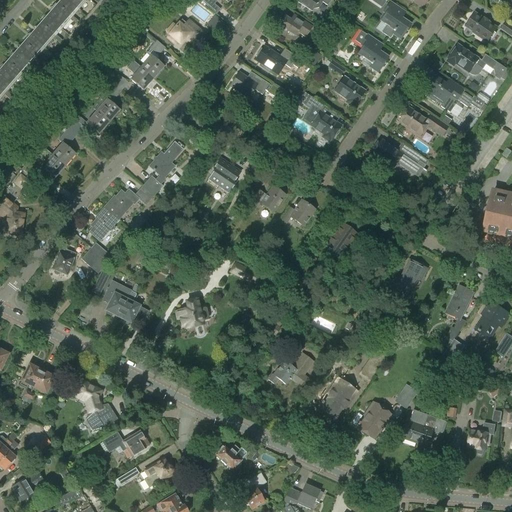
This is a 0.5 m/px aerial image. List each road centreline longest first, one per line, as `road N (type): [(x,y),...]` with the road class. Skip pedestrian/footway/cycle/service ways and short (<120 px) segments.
road 1 (residential): [(174,107),(322,176),(449,0)]
road 2 (secondary): [(511,502),(371,485),(191,403)]
road 3 (residential): [(0,303),(72,211),(174,107)]
road 4 (secondary): [(191,403),(0,307)]
road 5 (residential): [(174,107),(264,0)]
road 6 (residential): [(223,511),(184,447),(191,403)]
